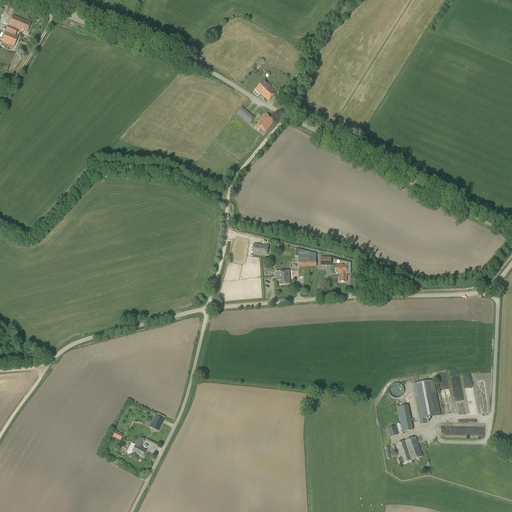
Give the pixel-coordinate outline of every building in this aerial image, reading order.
[(18,29),(27,33),(31,23),(13,15),(9,25),(18,29)] [(15,36),(18,29),(9,25),(2,41),(14,46),(18,37),(15,36)] [(257,68),(267,59),(264,56),(254,65),(257,68)] [(261,95),(262,94),(270,86),(265,81),(255,90),(261,95)] [(270,86),(262,94),(269,101),(277,93),(270,86)] [(252,120),(250,118),(252,116),(241,107),(236,114),(248,124),(252,120)] [(266,133),(276,121),(266,114),(257,125),(266,133)] [(267,256),(268,246),(253,244),(252,254),(267,256)] [(298,249),(298,267),(316,267),(316,257),(309,257),(309,252),(298,249)] [(331,266),(331,258),(320,258),(320,266),(331,266)] [(336,265),(336,273),(340,273),(340,278),(339,278),(339,281),(340,281),(340,282),(346,282),(346,273),(347,266),(336,265)] [(279,276),(276,276),(276,281),(280,281),(280,285),(285,285),(290,285),(289,279),(290,279),(289,271),(284,271),(279,272),(279,276)] [(421,425),(426,423),(425,419),(441,416),(433,381),(413,384),(421,425)] [(402,433),(412,431),(407,406),(397,408),(402,433)] [(158,431),(164,419),(155,415),(149,426),(158,431)] [(390,438),(398,435),(395,426),(387,429),(390,438)] [(123,435),(113,430),(110,436),(120,441),(123,435)] [(131,454),(132,452),(143,457),(146,451),(143,450),(143,448),(140,446),(142,443),(143,443),(145,439),(140,436),(135,445),(131,443),(127,452),(128,455),(131,454)] [(422,457),(416,437),(397,444),(402,457),(398,458),(400,464),(422,457)]
